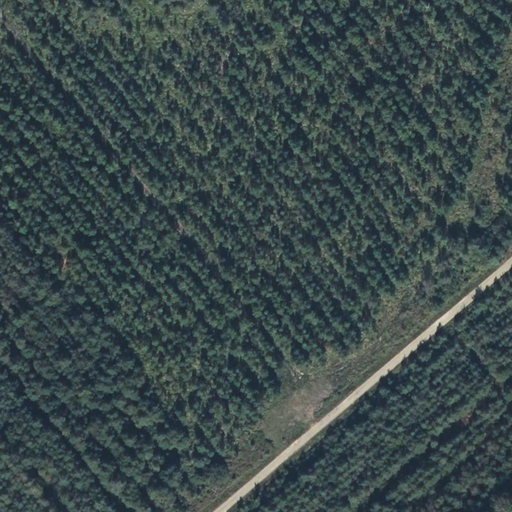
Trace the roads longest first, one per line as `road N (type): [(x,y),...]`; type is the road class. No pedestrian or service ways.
road 1 (track): [(511,261),(331,415)]
road 2 (track): [(331,415),(219,511)]
